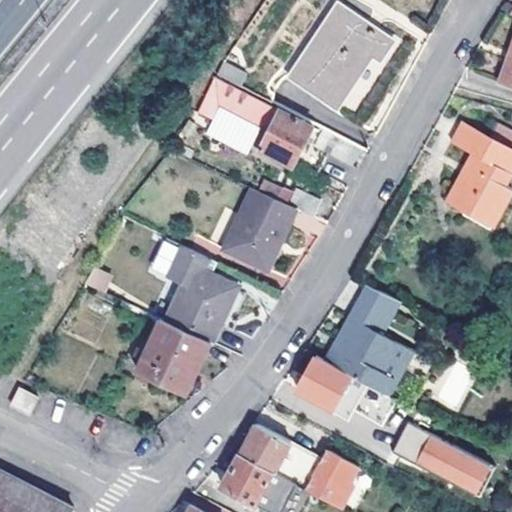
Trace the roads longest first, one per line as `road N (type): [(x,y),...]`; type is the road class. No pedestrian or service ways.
road 1 (residential): [(143,503),(280,341),(480,0)]
road 2 (motorway): [(0,129),(109,0)]
road 3 (residential): [(0,430),(143,503)]
